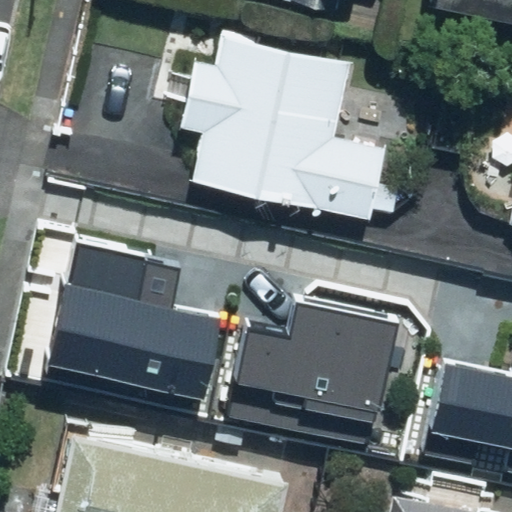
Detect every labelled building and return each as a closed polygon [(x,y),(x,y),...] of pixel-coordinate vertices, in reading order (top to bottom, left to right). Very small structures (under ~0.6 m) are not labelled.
[(364,0),(281,0),(360,19),(364,0)] [(511,0),(419,0),(418,6),(511,25),(511,0)] [(345,57),(214,31),(208,60),(184,56),(170,127),(191,131),(181,181),(265,198),(361,216),(379,144),(330,132),(345,57)] [(511,181),(503,229),(511,230),(511,181)] [(63,276),(40,381),(214,420),(237,314),(187,303),(197,263),(80,237),(70,281),(63,276)] [(256,323),(232,415),(372,451),(405,327),(303,301),(295,333),(256,323)] [(511,382),(449,369),(429,460),(511,477),(511,382)] [(269,511),(277,474),(60,428),(42,511),(269,511)] [(486,511),(381,490),(376,511),(486,511)] [(307,511),(309,505),(280,498),(276,511),(307,511)]
